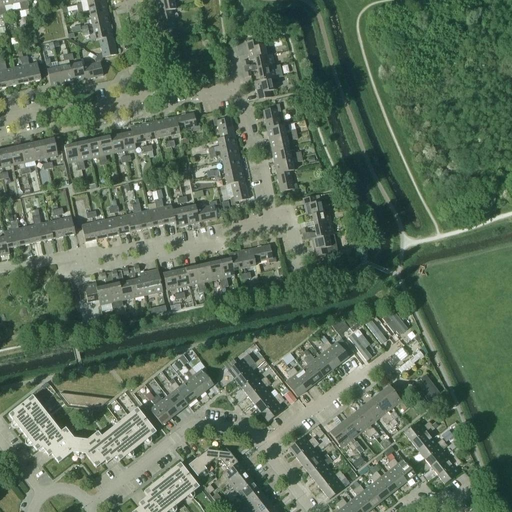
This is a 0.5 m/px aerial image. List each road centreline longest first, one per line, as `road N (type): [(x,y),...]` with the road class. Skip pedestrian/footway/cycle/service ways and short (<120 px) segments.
road 1 (residential): [(0,267),(143,246),(158,255),(275,228)]
road 2 (residential): [(262,447),(246,431),(188,428),(88,503)]
road 3 (residential): [(262,447),(400,343)]
road 4 (residential): [(0,120),(51,108),(102,109),(147,90)]
road 5 (residential): [(275,228),(235,82)]
